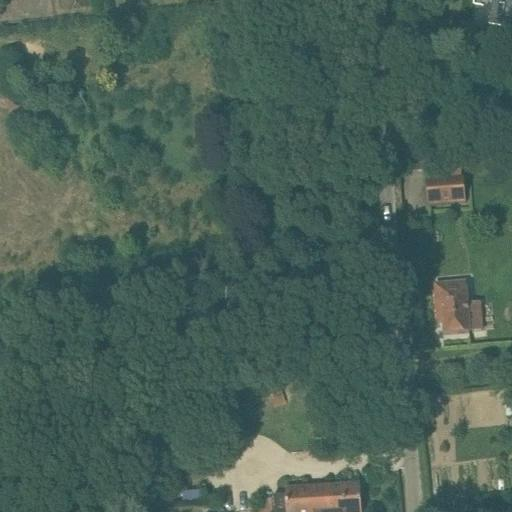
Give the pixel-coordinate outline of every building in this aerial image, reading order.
[(511,4),(493,2),(490,25),(510,28),(511,11),(511,4)] [(463,178),(427,181),(429,205),(465,202),(463,178)] [(473,333),(472,331),(484,330),(482,301),(470,302),(468,282),(436,285),(439,322),(443,322),(444,335),(473,333)] [(362,511),(360,485),(287,488),(287,496),(272,497),(273,500),(273,511),(362,511)] [(138,490),(138,507),(162,506),(163,490),(138,490)] [(273,511),(273,500),(259,501),(259,511),(273,511)]
